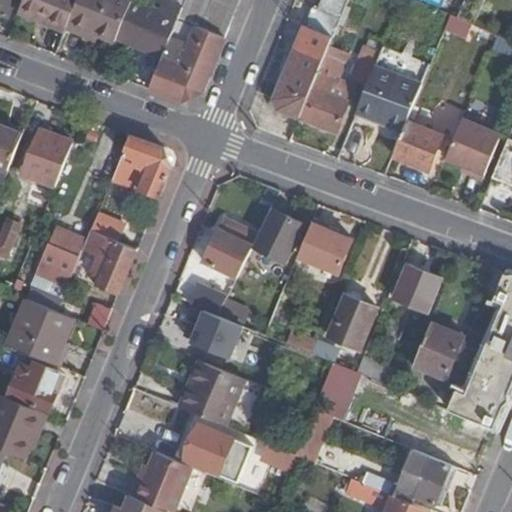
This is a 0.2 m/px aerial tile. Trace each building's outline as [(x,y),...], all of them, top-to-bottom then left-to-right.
[(15,5),(17,0),(0,0),(0,14),(7,17),(12,4),(15,5)] [(27,0),(20,16),(67,35),(69,31),(81,0),(27,0)] [(99,36),(117,44),(119,40),(134,2),(129,0),(81,0),(69,31),(96,42),(99,36)] [(119,40),(165,59),(171,44),(186,7),(168,0),(167,0),(162,13),(134,2),(119,40)] [(165,59),(152,91),(188,104),(205,95),(244,0),(210,0),(190,52),(171,44),(165,59)] [(285,114),(302,121),(303,119),(315,90),(352,0),(324,0),(320,11),(315,9),(278,100),(285,114)] [(487,0),(469,0),(461,19),(477,26),(487,0)] [(454,16),(446,36),(469,45),(477,26),(461,19),(454,16)] [(511,40),(499,35),(494,48),(510,53),(511,47),(511,40)] [(355,81),(372,89),(381,67),(386,54),(369,47),(355,81)] [(372,89),(356,125),(374,132),(378,125),(405,135),(410,124),(426,85),(381,67),(372,89)] [(315,90),(303,119),(338,133),(350,105),(315,90)] [(466,117),(449,158),(465,165),(473,168),(471,174),(485,180),(504,133),(466,117)] [(0,184),(4,187),(25,135),(0,124),(0,184)] [(405,135),(395,159),(429,173),(444,139),(410,124),(405,135)] [(57,189),(76,144),(43,130),(24,174),(57,189)] [(165,149),(130,137),(114,177),(160,198),(173,166),(165,149)] [(511,138),(496,175),(511,182),(511,138)] [(473,168),(465,165),(463,171),(471,174),(473,168)] [(273,210),(255,246),(287,263),(305,227),(273,210)] [(115,229),(97,221),(92,233),(111,240),(115,229)] [(237,276),(251,247),(244,242),(250,231),(230,221),(226,232),(218,228),(202,257),(237,276)] [(9,222),(0,243),(0,246),(11,252),(21,227),(9,222)] [(340,271),(355,239),(318,222),(303,255),(340,271)] [(71,286),(82,258),(67,251),(73,236),(58,230),(41,273),(71,286)] [(111,240),(92,233),(85,250),(101,257),(96,272),(104,276),(100,286),(121,295),(138,252),(111,240)] [(11,252),(0,246),(0,256),(7,260),(11,252)] [(429,311),(443,279),(410,265),(396,298),(429,311)] [(497,299),(507,275),(492,270),(481,294),(495,302),(497,299)] [(451,408),(495,429),(511,389),(511,277),(507,275),(497,299),(511,306),(507,313),(498,309),(495,317),(504,321),(472,395),(459,390),(451,408)] [(379,309),(348,295),(330,336),(361,350),(379,309)] [(10,345),(58,365),(76,319),(59,312),(28,299),(10,345)] [(91,322),(109,329),(117,308),(99,301),(91,322)] [(245,325),(204,309),(191,343),(231,359),(245,325)] [(433,325),(416,365),(448,379),(465,338),(433,325)] [(294,337),(313,346),(315,340),(296,331),(294,337)] [(361,367),(392,382),(397,372),(366,358),(361,367)] [(200,361),(199,364),(246,383),(247,380),(200,361)] [(53,392),(60,374),(34,363),(31,368),(24,365),(12,394),(52,411),(58,394),(53,392)] [(199,364),(180,408),(227,428),(246,383),(199,364)] [(362,375),(335,364),(315,410),(334,418),(344,422),(362,375)] [(65,376),(60,374),(53,392),(58,394),(65,376)] [(4,397),(0,406),(0,449),(27,460),(46,414),(4,397)] [(334,418),(315,410),(315,411),(297,456),(314,463),(334,418)] [(187,460),(200,428),(193,424),(179,457),(187,460)] [(253,449),(200,428),(187,460),(240,481),(253,449)] [(297,456),(268,444),(264,456),(292,469),(297,456)] [(452,492),(461,470),(417,452),(402,487),(397,497),(416,504),(418,499),(435,507),(436,506),(445,489),(452,492)] [(192,511),(208,474),(159,454),(153,467),(148,480),(144,477),(135,497),(170,511),(176,511),(179,507),(183,509),(190,511),(192,511)] [(148,480),(153,467),(149,465),(144,477),(148,480)] [(397,497),(402,487),(369,473),(364,484),(397,497)] [(430,511),(431,511),(416,504),(397,497),(364,484),(353,479),(347,493),(388,510),(387,511),(430,511)] [(443,510),(452,492),(445,489),(436,506),(443,510)] [(170,511),(135,497),(133,496),(126,511),(170,511)]
